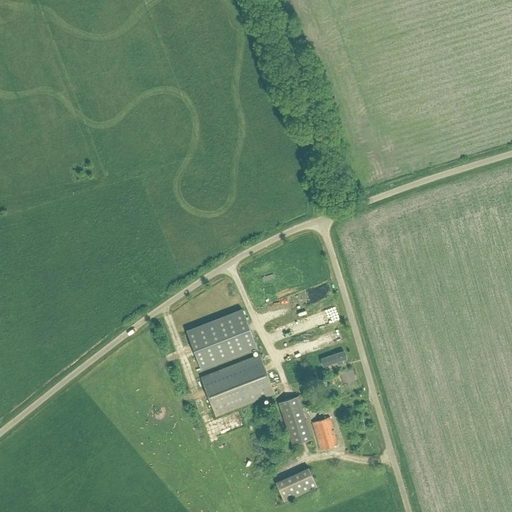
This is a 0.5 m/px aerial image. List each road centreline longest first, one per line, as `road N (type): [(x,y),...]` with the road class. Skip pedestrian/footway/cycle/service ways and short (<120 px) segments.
road 1 (unclassified): [(0,432),(195,284),(321,219)]
road 2 (unclassified): [(407,511),(321,219)]
road 3 (unclassified): [(321,219),(511,155)]
